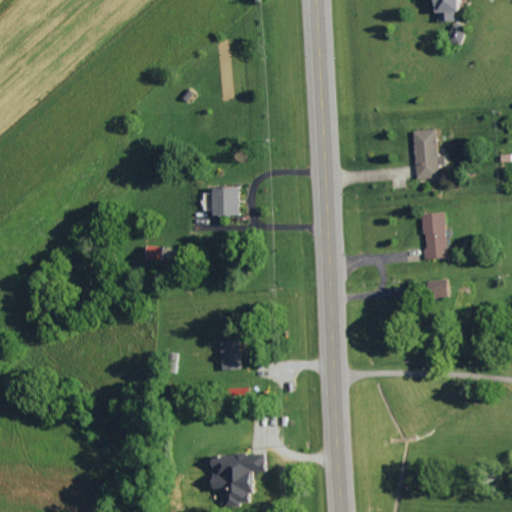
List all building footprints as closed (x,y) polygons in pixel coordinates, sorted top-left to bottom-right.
[(448,0),(448,10),(444,10),(444,20),(430,21),(428,12),(422,4),(421,0),(448,0)] [(447,0),(448,20),(463,20),(463,10),(470,10),(469,0),(447,0)] [(445,177),(443,129),(420,130),(422,178),(445,177)] [(221,215),(246,214),(245,186),(220,186),(221,215)] [(431,259),(456,255),(450,211),(427,214),(432,247),(429,247),(431,259)] [(166,245),(150,245),(150,259),(166,259),(166,245)] [(227,369),(246,368),(245,340),(226,341),(227,369)] [(261,471),(274,470),(273,453),(228,455),(228,461),(220,461),(221,490),(229,490),(229,506),(247,505),(247,502),(258,501),(257,492),(262,492),(261,471)]
